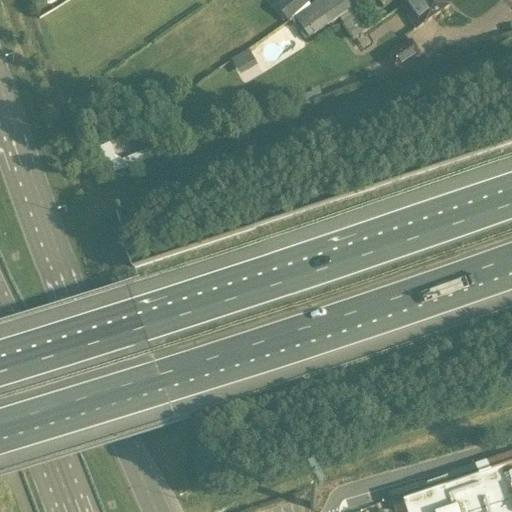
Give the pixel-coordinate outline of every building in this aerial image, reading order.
[(283,0),(274,9),(285,21),(308,6),(303,0),(283,0)] [(322,0),(310,8),(308,6),(285,21),(287,25),(290,22),(304,43),(338,20),(339,20),(325,0),(322,0)] [(366,33),(344,0),(325,0),(339,20),(338,20),(352,42),(366,33)] [(394,0),(400,9),(412,0),(379,0),(384,7),(394,0)] [(449,8),(443,0),(412,0),(400,9),(414,31),(449,8)] [(386,58),(397,73),(420,57),(410,42),(386,58)] [(84,108),(88,107),(90,111),(102,106),(99,99),(102,98),(97,83),(78,91),(84,108)] [(115,157),(109,144),(98,149),(103,162),(107,161),(113,173),(116,173),(128,169),(162,156),(158,147),(122,161),(115,157)] [(511,511),(511,460),(396,499),(399,508),(395,510),(395,511),(511,511)]
